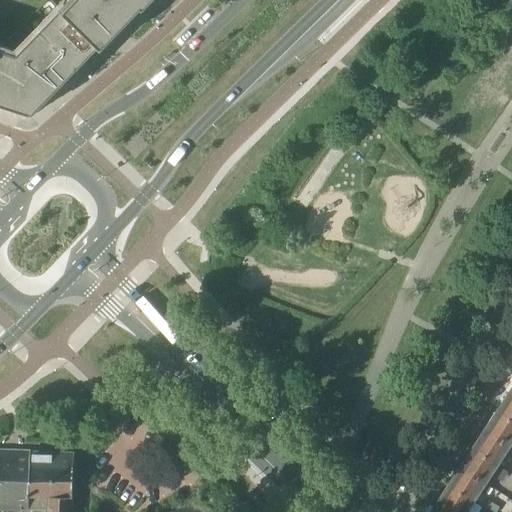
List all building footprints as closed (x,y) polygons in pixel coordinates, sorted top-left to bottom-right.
[(0,0),(0,106),(32,117),(98,49),(101,52),(141,10),(143,12),(154,0),(0,0)] [(511,397),(508,394),(495,413),(511,423),(511,397)] [(511,423),(495,413),(484,431),(511,450),(511,449),(511,423)] [(484,431),(472,449),(497,466),(505,455),(508,456),(511,450),(484,431)] [(472,449),(460,468),(489,487),(494,479),(491,476),(497,466),(472,449)] [(19,511),(20,511),(21,511),(23,452),(0,451),(0,510),(2,510),(2,511),(3,511),(10,511),(11,511),(18,511),(19,511)] [(28,511),(45,511),(47,511),(49,453),(23,452),(21,511),(27,511),(26,511),(28,511)] [(49,453),(47,511),(71,511),(74,453),(73,453),(49,453)] [(460,468),(447,486),(473,503),(481,492),(484,494),(489,487),(460,468)] [(447,486),(435,505),(447,511),(467,511),(473,503),(447,486)]
